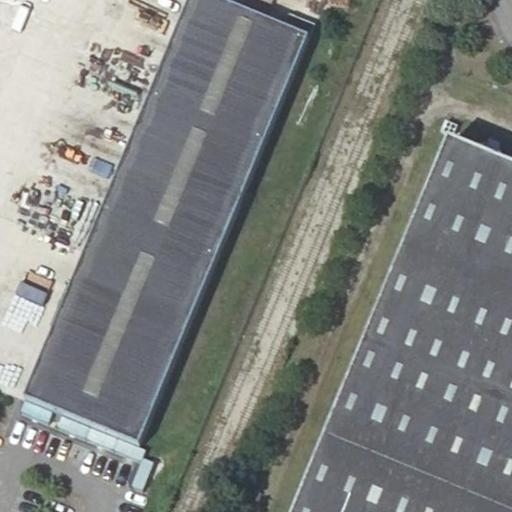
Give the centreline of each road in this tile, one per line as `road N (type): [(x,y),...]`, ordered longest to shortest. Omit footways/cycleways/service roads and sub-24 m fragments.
road 1 (unknown): [(0,192),(90,0)]
road 2 (unknown): [(98,511),(90,479),(35,456),(16,462),(0,496)]
